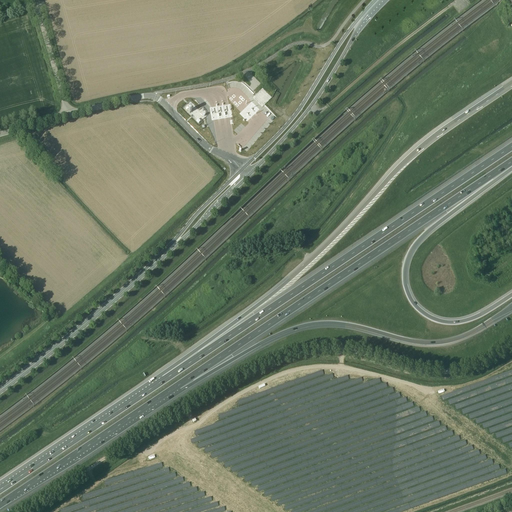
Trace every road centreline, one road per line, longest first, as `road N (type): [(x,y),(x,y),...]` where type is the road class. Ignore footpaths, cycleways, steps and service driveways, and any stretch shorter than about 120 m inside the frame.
road 1 (unclassified): [(27,511),(274,358),(349,348),(448,369),(469,367),(511,343)]
road 2 (motorway): [(511,82),(414,152),(298,272),(167,377)]
road 3 (motorway): [(511,146),(167,377)]
road 4 (motorway): [(176,387),(511,161)]
road 5 (motorway): [(176,387),(304,325),(335,322),(431,343),(470,333),(511,306)]
road 6 (motorway): [(511,294),(470,319),(442,321),(416,307),(404,277),(420,238),(511,163)]
road 7 (secondary): [(247,175),(303,116),(381,0)]
road 8 (secondary): [(0,391),(167,251)]
road 9 (secondary): [(375,0),(293,117),(241,169)]
road 10 (motorway): [(0,504),(176,387)]
road 11 (unclassified): [(67,115),(150,95),(241,169)]
road 12 (motorway): [(167,377),(0,489)]
road 13 (track): [(448,7),(327,105)]
